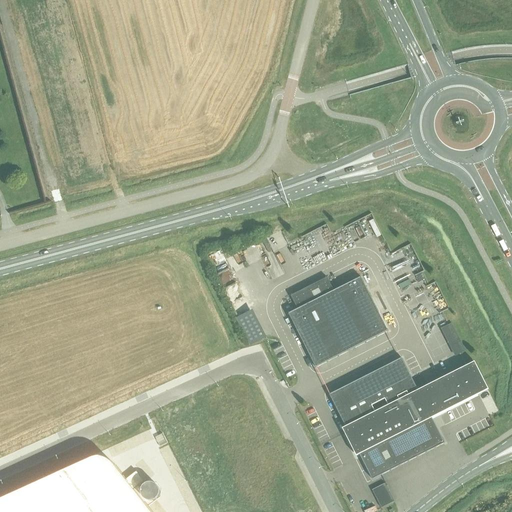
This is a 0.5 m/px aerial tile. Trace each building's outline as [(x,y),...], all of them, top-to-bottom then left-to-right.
[(373,220),(369,222),(377,237),(381,235),(373,220)] [(352,282),(335,291),(298,309),(293,312),(289,314),(302,340),(316,368),(354,349),(389,332),(378,309),(361,277),(352,282)] [(108,289),(39,308),(85,398),(147,367),(108,289)] [(240,317),(253,345),(269,337),(256,310),(240,317)] [(17,313),(0,321),(0,359),(35,430),(67,414),(17,313)] [(457,323),(446,327),(457,355),(468,351),(457,323)] [(489,390),(475,362),(454,373),(445,378),(435,383),(419,391),(408,370),(402,358),(374,372),(330,395),(341,417),(346,427),(343,429),(350,443),(357,456),(360,455),(373,480),(426,453),(445,443),(433,418),(431,415),(438,411),(440,414),(489,390)] [(0,511),(152,511),(147,505),(144,502),(134,489),(145,481),(141,477),(137,472),(132,475),(127,480),(121,472),(116,465),(115,465),(114,464),(113,463),(111,461),(109,460),(108,459),(106,458),(104,458),(102,457),(100,457),(98,457),(96,457),(94,457),(92,457),(90,458),(88,459),(50,476),(0,498),(0,511)] [(388,482),(376,488),(384,506),(396,500),(388,482)] [(142,490),(142,492),(142,494),(143,496),(144,498),(145,499),(147,500),(149,501),(151,501),(153,501),(155,500),(157,499),(158,498),(159,496),(160,494),(160,492),(160,490),(160,489),(159,487),(157,485),(156,484),(154,483),(152,483),(150,483),(149,483),(147,484),(145,485),(144,486),(143,488),(142,490)]
